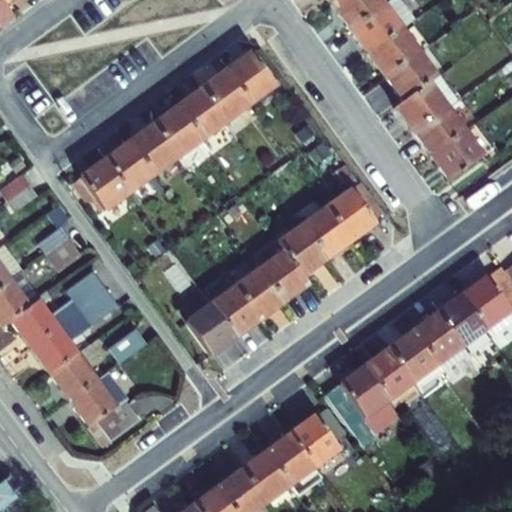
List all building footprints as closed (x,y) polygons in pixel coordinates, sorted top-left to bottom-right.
[(0,0),(0,21),(10,14),(0,0)] [(372,0),(335,0),(327,7),(345,31),(378,7),(372,0)] [(407,22),(391,0),(387,0),(378,7),(394,31),(403,25),(407,22)] [(378,7),(345,31),(361,55),(394,31),(378,7)] [(361,55),(379,80),(413,56),(421,50),(403,25),(394,31),(361,55)] [(248,47),(226,63),(249,94),(271,78),(248,47)] [(430,82),(413,56),(379,80),(397,106),(430,82)] [(222,114),(249,94),(226,63),(199,83),(222,114)] [(430,82),(397,106),(389,112),(407,137),(441,113),(449,107),(430,82)] [(195,134),(222,114),(199,83),(172,102),(195,134)] [(195,134),(172,102),(143,123),(166,156),(195,134)] [(441,113),(407,137),(424,162),(458,138),(441,113)] [(166,156),(143,123),(120,139),(143,172),(166,156)] [(203,145),(195,134),(166,156),(174,167),(203,145)] [(476,163),(458,138),(424,162),(442,187),(476,163)] [(120,139),(95,158),(118,191),(143,172),(120,139)] [(100,204),(118,191),(95,158),(77,171),(100,204)] [(0,174),(0,196),(25,178),(16,165),(0,174)] [(32,190),(25,178),(0,196),(8,206),(32,190)] [(359,179),(347,188),(369,218),(380,210),(359,179)] [(347,188),(322,206),(346,239),(371,221),(369,218),(347,188)] [(322,206),(298,224),(322,257),(346,239),(322,206)] [(57,220),(30,238),(39,250),(65,233),(57,220)] [(322,257),(298,224),(273,241),(278,250),(297,275),(322,257)] [(6,233),(0,236),(0,277),(24,260),(6,233)] [(65,233),(39,250),(52,270),(78,252),(65,233)] [(278,250),(254,267),(279,300),(301,283),(297,275),(278,250)] [(0,311),(4,317),(14,310),(44,289),(24,260),(0,277),(0,311)] [(511,262),(500,271),(511,287),(511,262)] [(279,300),(254,267),(230,284),(254,318),(279,300)] [(497,267),(482,278),(505,311),(511,305),(511,287),(500,271),(497,267)] [(79,307),(106,289),(93,270),(67,289),(79,307)] [(482,278),(456,296),(480,329),(505,311),(482,278)] [(230,284),(206,301),(230,335),(254,318),(230,284)] [(44,289),(14,310),(34,338),(64,318),(44,289)] [(79,307),(90,323),(117,304),(106,289),(79,307)] [(480,329),(456,296),(432,314),(455,346),(480,329)] [(172,307),(180,319),(193,311),(184,299),(172,307)] [(230,335),(206,301),(193,311),(180,319),(205,353),(230,335)] [(432,314),(407,331),(431,364),(455,346),(432,314)] [(82,344),(64,318),(34,338),(53,365),(82,344)] [(107,347),(115,359),(142,341),(133,328),(107,347)] [(431,364),(407,331),(383,349),(407,381),(431,364)] [(82,344),(53,365),(70,390),(100,370),(82,344)] [(383,349),(359,366),(382,399),(407,381),(383,349)] [(100,370),(70,390),(90,417),(105,438),(143,411),(129,390),(131,388),(113,361),(100,370)] [(388,407),(382,399),(359,366),(318,395),(324,403),(340,426),(347,436),(388,407)] [(324,403),(308,414),(325,437),(340,426),(324,403)] [(308,414),(283,433),(307,465),(332,447),(325,437),(308,414)] [(307,465),(283,433),(259,450),(282,483),(307,465)] [(282,483),(259,450),(234,468),(258,500),(282,483)] [(241,511),(258,500),(234,468),(210,485),(229,511),(241,511)] [(0,506),(18,493),(3,473),(0,475),(0,506)] [(229,511),(210,485),(185,503),(192,511),(229,511)] [(192,511),(185,503),(172,511),(192,511)]
